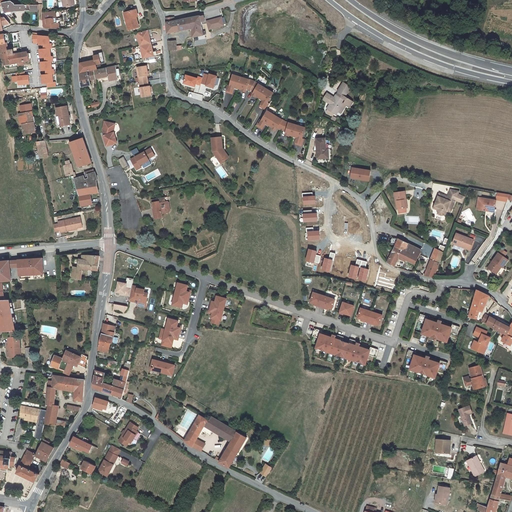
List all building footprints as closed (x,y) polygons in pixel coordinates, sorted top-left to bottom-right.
[(0,0),(2,6),(5,13),(16,11),(24,11),(24,5),(20,5),(15,5),(15,4),(11,1),(7,2),(6,0),(0,0)] [(56,11),(42,13),(42,20),(43,20),(45,20),(57,18),(56,11)] [(134,17),(132,11),(124,13),(129,30),(139,27),(137,17),(134,17)] [(0,16),(0,30),(3,30),(2,26),(11,24),(4,16),(0,16)] [(201,22),(200,16),(175,21),(166,23),(168,33),(174,32),(174,29),(186,27),(191,26),(192,32),(193,38),(199,36),(199,34),(204,33),(203,31),(201,22)] [(222,18),(207,21),(209,30),(224,26),(224,25),(222,18)] [(151,29),(137,33),(141,46),(152,43),(150,37),(149,34),(152,33),(151,29)] [(0,53),(1,61),(2,65),(5,65),(6,65),(7,65),(8,64),(9,64),(10,64),(24,62),(22,53),(14,54),(13,50),(9,51),(7,43),(6,43),(4,35),(0,35),(0,53)] [(50,37),(38,35),(32,35),(33,43),(38,44),(38,46),(43,46),(43,49),(39,49),(39,59),(44,59),(44,62),(40,62),(41,72),(45,71),(46,75),(41,75),(42,84),(47,84),(47,87),(56,87),(56,82),(54,83),(53,75),(55,74),(55,69),(53,70),(52,62),(54,62),(54,57),(51,57),(51,49),(53,49),(52,44),(50,44),(50,37)] [(176,41),(168,42),(169,50),(177,50),(176,47),(176,41)] [(152,43),(141,46),(144,59),(155,57),(154,53),(152,43)] [(103,54),(95,56),(95,60),(96,65),(105,63),(103,54)] [(80,73),(94,70),(98,69),(96,65),(95,60),(80,63),(80,73)] [(118,79),(118,77),(116,69),(116,66),(94,71),(96,79),(102,77),(108,76),(109,81),(118,79)] [(147,66),(137,68),(139,82),(148,81),(147,76),(148,75),(147,66)] [(90,80),(96,79),(94,71),(80,74),(82,87),(91,85),(90,80)] [(25,72),(16,73),(16,76),(12,76),(12,82),(18,82),(18,86),(30,85),(29,75),(25,76),(25,72)] [(197,78),(186,75),(184,83),(195,87),(196,84),(201,85),(203,78),(198,77),(197,78)] [(241,79),(232,76),(229,87),(227,87),(225,94),(232,95),(233,90),(233,89),(237,90),(241,79)] [(252,82),(241,79),(237,90),(241,91),(246,92),(246,90),(248,91),(250,91),(255,83),(252,82)] [(148,81),(139,82),(142,97),(151,96),(150,86),(148,86),(148,81)] [(255,83),(250,91),(253,93),(252,95),(255,97),(259,100),(265,90),(255,83)] [(338,93),(339,92),(345,96),(351,88),(344,83),(338,92),(338,93)] [(275,95),(265,90),(259,100),(263,101),(262,103),(259,107),(264,110),(265,111),(266,110),(266,111),(269,104),(275,95)] [(345,96),(339,92),(338,93),(337,95),(336,95),(334,98),(330,104),(327,109),(327,110),(326,112),(332,116),(333,114),(336,115),(338,111),(341,113),(346,106),(349,108),(353,102),(345,96)] [(323,100),(330,104),(334,98),(327,93),(323,100)] [(69,115),(67,106),(56,108),(57,115),(59,115),(61,126),(70,125),(70,121),(70,120),(70,119),(69,119),(69,118),(69,115)] [(23,124),(22,124),(24,134),(36,132),(34,123),(35,122),(34,117),(33,117),(32,112),(21,114),(23,124)] [(260,121),(256,127),(262,130),(265,126),(265,124),(269,126),(275,116),(267,112),(261,122),(260,121)] [(275,116),(269,126),(273,128),(275,130),(276,131),(277,129),(281,130),(285,122),(282,120),(277,117),(275,116)] [(104,135),(107,145),(118,142),(114,131),(113,127),(114,123),(105,121),(103,129),(105,135),(104,135)] [(285,122),(281,130),(281,131),(286,132),(285,135),(289,136),(294,137),(297,127),(288,124),(285,122)] [(297,127),(294,137),(297,138),(297,139),(295,144),(302,146),(304,139),(302,139),(305,129),(297,127)] [(217,155),(222,162),(229,157),(223,151),(221,151),(221,149),(222,149),(221,137),(211,138),(212,152),(215,156),(217,155)] [(91,162),(92,162),(83,138),(76,141),(70,143),(79,167),(91,162)] [(316,139),(318,158),(329,158),(328,149),(326,149),(325,139),(316,139)] [(38,149),(40,159),(48,157),(46,148),(38,149)] [(151,149),(131,160),(137,170),(141,167),(140,165),(149,160),(149,159),(155,156),(151,149)] [(118,160),(123,169),(129,166),(124,157),(118,160)] [(370,171),(352,168),(350,178),(356,179),(356,178),(359,179),(359,180),(368,181),(370,171)] [(87,178),(89,178),(88,175),(94,173),(93,170),(84,172),(87,178)] [(75,179),(80,196),(90,194),(98,192),(96,180),(98,180),(95,173),(94,173),(88,175),(89,178),(90,182),(86,183),(84,179),(83,180),(82,177),(75,179)] [(440,194),(434,209),(438,211),(437,212),(439,215),(442,216),(446,215),(447,211),(449,209),(452,210),(456,201),(463,203),(465,198),(459,195),(460,192),(452,190),(451,192),(448,197),(440,194)] [(405,209),(406,209),(405,200),(406,200),(405,191),(394,193),(397,210),(398,210),(405,209)] [(509,195),(497,193),(496,200),(507,201),(509,195)] [(92,204),(90,194),(80,196),(81,206),(92,204)] [(486,208),(494,209),(496,200),(479,197),(477,209),(486,210),(486,208)] [(170,210),(169,203),(167,202),(165,202),(164,198),(152,201),(154,209),(153,209),(155,218),(162,217),(161,215),(166,214),(166,213),(169,213),(169,212),(170,210)] [(74,227),(83,225),(81,217),(59,221),(59,224),(54,225),(55,231),(61,230),(61,232),(74,229),(74,227)] [(473,240),(456,233),(453,243),(454,243),(464,247),(469,249),(473,240)] [(360,256),(351,242),(349,238),(343,241),(341,243),(351,261),(360,256)] [(396,245),(395,246),(409,253),(410,252),(413,253),(414,252),(419,254),(421,250),(398,239),(392,238),(390,243),(396,245)] [(398,258),(399,256),(406,260),(414,264),(419,254),(414,252),(413,253),(410,252),(409,253),(395,246),(394,249),(391,254),(391,256),(388,255),(387,256),(390,258),(387,263),(394,267),(398,258)] [(431,260),(439,264),(443,253),(436,249),(431,260)] [(498,252),(492,260),(493,260),(491,263),(490,263),(487,267),(495,273),(501,265),(502,266),(508,258),(498,252)] [(81,279),(83,269),(84,269),(91,270),(98,271),(99,256),(88,256),(83,256),(82,257),(82,260),(79,259),(75,259),(72,278),(81,279)] [(18,267),(19,275),(44,274),(43,258),(18,260),(18,261),(18,267)] [(6,272),(11,272),(10,267),(10,262),(9,260),(0,260),(0,281),(6,281),(9,279),(9,275),(6,274),(6,272)] [(434,278),(434,277),(439,264),(431,260),(430,263),(425,276),(434,278)] [(131,296),(132,288),(127,287),(128,283),(127,283),(119,282),(117,292),(121,292),(124,293),(124,294),(131,296)] [(188,285),(178,283),(175,294),(189,297),(190,293),(186,291),(187,290),(188,285)] [(138,286),(133,285),(132,288),(131,296),(130,301),(135,302),(136,299),(139,299),(139,300),(143,301),(143,302),(147,303),(149,293),(145,292),(145,289),(138,288),(138,286)] [(482,313),(489,296),(477,290),(469,317),(478,319),(479,313),(480,312),(482,313)] [(324,296),(314,292),(311,302),(315,303),(318,304),(317,306),(321,307),(324,296)] [(189,297),(175,294),(172,305),(182,307),(183,303),(184,301),(188,302),(189,297)] [(216,302),(211,301),(210,306),(224,309),(227,299),(217,296),(216,300),(216,302)] [(335,299),(324,296),(321,307),(325,308),(325,307),(328,308),(332,309),(335,299)] [(0,329),(15,328),(10,300),(0,300),(0,329)] [(354,306),(343,302),(340,313),(343,314),(344,313),(347,314),(351,315),(354,306)] [(124,306),(115,304),(114,310),(123,312),(124,306)] [(224,309),(210,306),(209,311),(213,312),(213,314),(211,318),(212,318),(211,322),(219,324),(220,320),(221,320),(224,309)] [(372,312),(361,308),(358,318),(362,319),(365,320),(365,321),(368,322),(372,312)] [(383,315),(372,312),(368,322),(372,324),(372,322),(375,323),(379,325),(383,315)] [(418,321),(425,324),(427,319),(428,318),(428,316),(421,314),(418,321)] [(505,334),(507,335),(510,327),(496,320),(490,316),(490,317),(486,315),(482,322),(500,332),(505,334)] [(169,319),(166,329),(180,333),(181,328),(177,327),(177,325),(178,321),(169,319)] [(435,337),(440,320),(438,320),(438,321),(437,323),(427,319),(425,324),(422,333),(435,337)] [(496,320),(510,327),(511,325),(497,319),(496,320)] [(440,320),(435,337),(447,342),(450,332),(452,327),(451,327),(441,324),(442,322),(442,321),(440,320)] [(511,323),(511,324),(511,325),(510,327),(507,335),(507,336),(504,335),(501,341),(510,345),(511,341),(511,323)] [(108,327),(109,325),(104,324),(102,334),(114,337),(121,339),(122,335),(114,333),(115,329),(108,327)] [(451,327),(452,327),(450,332),(457,334),(460,327),(452,324),(452,326),(451,327)] [(488,332),(477,327),(474,334),(481,337),(479,342),(475,340),(471,348),(480,352),(482,348),(485,350),(491,338),(486,335),(488,332)] [(315,328),(312,336),(319,338),(321,334),(322,332),(322,331),(315,328)] [(180,333),(166,329),(163,340),(162,345),(171,348),(174,339),(174,337),(178,338),(180,333)] [(113,343),(114,337),(102,334),(99,350),(109,352),(111,343),(113,343)] [(316,348),(341,356),(346,342),(342,341),(343,337),(338,335),(336,336),(332,334),(332,336),(332,337),(321,334),(319,338),(316,348)] [(9,342),(10,357),(21,357),(19,337),(16,337),(11,338),(8,338),(9,342)] [(349,343),(346,342),(341,356),(366,364),(369,355),(370,350),(360,346),(360,345),(361,344),(357,342),(357,343),(356,341),(351,339),(349,343)] [(369,355),(376,357),(378,349),(371,347),(370,348),(370,350),(369,355)] [(416,352),(409,349),(406,357),(413,359),(415,355),(416,353),(416,352)] [(67,351),(63,359),(63,360),(69,362),(65,371),(64,373),(70,375),(74,365),(75,365),(76,364),(78,365),(88,368),(89,360),(82,357),(81,357),(80,356),(67,351)] [(423,373),(428,356),(426,355),(426,357),(426,358),(415,355),(413,359),(410,369),(423,373)] [(69,362),(63,360),(63,359),(55,356),(51,365),(65,371),(69,362)] [(428,356),(423,373),(435,377),(439,368),(440,363),(429,359),(430,358),(430,357),(428,356)] [(157,361),(153,360),(151,369),(162,372),(165,361),(158,359),(157,361)] [(440,363),(439,368),(446,370),(448,362),(440,360),(440,361),(440,363)] [(168,362),(165,361),(162,372),(172,375),(175,365),(171,364),(168,363),(168,362)] [(466,386),(472,384),(474,390),(485,386),(483,379),(484,379),(480,366),(469,368),(472,378),(470,379),(465,381),(466,386)] [(93,387),(95,388),(102,390),(103,383),(105,373),(96,371),(93,387)] [(126,383),(127,381),(128,376),(122,374),(120,381),(121,381),(126,383)] [(53,383),(52,388),(56,389),(75,391),(75,400),(83,400),(83,394),(85,380),(54,376),(53,383)] [(102,390),(113,394),(116,387),(119,388),(121,381),(120,381),(114,379),(113,383),(110,382),(110,385),(103,383),(102,390)] [(126,383),(121,381),(119,388),(116,387),(113,394),(119,396),(118,398),(122,399),(123,395),(125,395),(125,393),(124,393),(125,388),(127,388),(128,389),(128,385),(126,384),(126,383)] [(54,406),(56,389),(52,388),(48,387),(47,394),(47,399),(46,405),(48,406),(54,406)] [(107,409),(109,402),(96,398),(94,406),(93,407),(102,410),(103,408),(107,409)] [(19,416),(25,418),(37,420),(39,410),(21,406),(19,416)] [(54,406),(48,406),(47,411),(45,424),(56,426),(60,407),(54,406)] [(469,414),(472,413),(470,406),(459,410),(465,426),(472,423),(469,414)] [(39,409),(39,410),(37,420),(37,422),(34,438),(41,442),(43,431),(45,424),(47,411),(39,409)] [(201,432),(204,426),(213,431),(226,438),(231,428),(212,417),(209,421),(199,415),(185,441),(192,447),(193,446),(197,439),(201,432)] [(122,435),(118,441),(126,446),(129,442),(132,438),(133,439),(138,432),(136,431),(138,428),(131,424),(129,427),(128,426),(125,432),(122,435)] [(213,431),(204,426),(201,432),(203,433),(203,432),(210,436),(213,431)] [(232,442),(237,432),(231,428),(226,438),(231,442),(232,442)] [(232,442),(231,442),(221,459),(219,462),(229,468),(247,438),(237,432),(232,442)] [(94,447),(74,437),(70,445),(79,449),(79,448),(91,453),(94,447)] [(205,444),(197,439),(193,446),(201,451),(205,444)] [(449,454),(449,445),(451,445),(451,440),(437,439),(436,453),(449,454)] [(48,458),(51,453),(54,448),(51,446),(43,442),(38,451),(44,454),(42,459),(46,462),(48,458)] [(109,469),(112,464),(114,460),(116,461),(118,457),(117,456),(112,453),(115,447),(112,446),(99,472),(108,477),(111,470),(109,469)] [(117,456),(120,450),(115,447),(112,453),(117,456)] [(9,468),(9,467),(9,466),(15,466),(16,457),(14,454),(12,452),(0,450),(0,464),(0,465),(0,468),(5,469),(6,468),(7,468),(8,468),(9,468)] [(21,465),(28,469),(35,456),(36,455),(33,454),(28,451),(22,462),(21,465)] [(36,455),(35,456),(42,459),(44,454),(38,451),(36,455)] [(467,461),(475,476),(485,471),(481,463),(479,464),(475,457),(467,461)] [(70,464),(63,460),(60,466),(67,469),(70,464)] [(96,467),(85,461),(81,469),(92,474),(96,467)] [(496,479),(497,479),(495,486),(492,494),(500,496),(501,494),(506,477),(511,478),(511,466),(508,465),(501,463),(496,479)] [(21,465),(17,473),(35,482),(39,474),(28,469),(21,465)] [(271,469),(265,465),(261,473),(267,476),(271,469)] [(440,495),(438,503),(448,504),(450,488),(440,486),(438,495),(440,495)] [(488,507),(481,505),(478,510),(484,511),(483,511),(496,511),(498,507),(499,503),(500,498),(500,496),(492,494),(490,504),(489,505),(488,507)]
